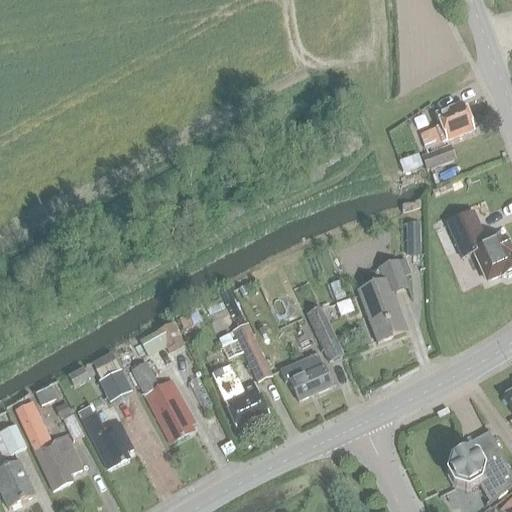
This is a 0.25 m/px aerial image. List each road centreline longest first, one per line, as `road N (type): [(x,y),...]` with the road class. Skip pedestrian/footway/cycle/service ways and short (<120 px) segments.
road 1 (tertiary): [(191,511),(361,424)]
road 2 (tertiary): [(361,424),(511,341)]
